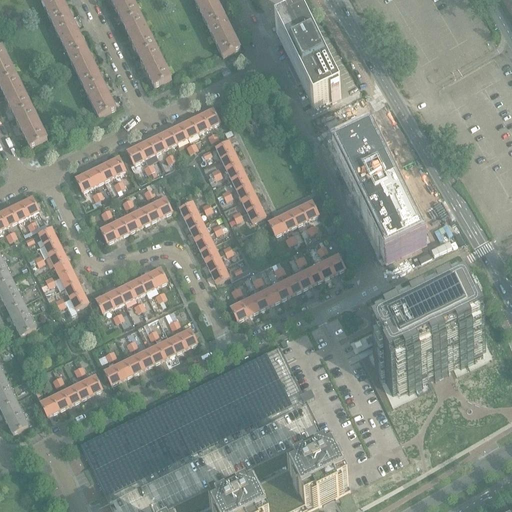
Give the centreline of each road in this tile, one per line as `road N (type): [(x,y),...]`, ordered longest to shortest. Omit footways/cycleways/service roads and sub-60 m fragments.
road 1 (residential): [(229,353),(375,281),(267,64)]
road 2 (secondary): [(337,0),(492,267)]
road 3 (residential): [(229,353),(181,253),(167,247),(90,264),(44,173)]
road 4 (residential): [(50,441),(229,353)]
road 5 (residential): [(148,122),(90,0)]
road 6 (residential): [(148,122),(267,64)]
